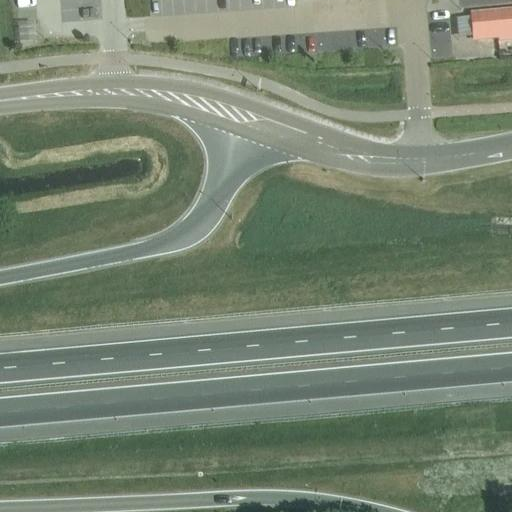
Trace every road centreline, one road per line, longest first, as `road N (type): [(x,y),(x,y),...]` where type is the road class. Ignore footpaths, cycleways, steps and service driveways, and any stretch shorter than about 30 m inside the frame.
road 1 (motorway): [(511,319),(0,365)]
road 2 (motorway): [(0,418),(511,374)]
road 3 (motorway): [(0,507),(250,491),(383,511)]
road 4 (motorway): [(246,117),(208,212),(189,232),(150,248),(0,278)]
road 5 (unclassified): [(246,117),(156,94),(0,102)]
road 6 (tertiary): [(469,154),(382,161),(246,117)]
